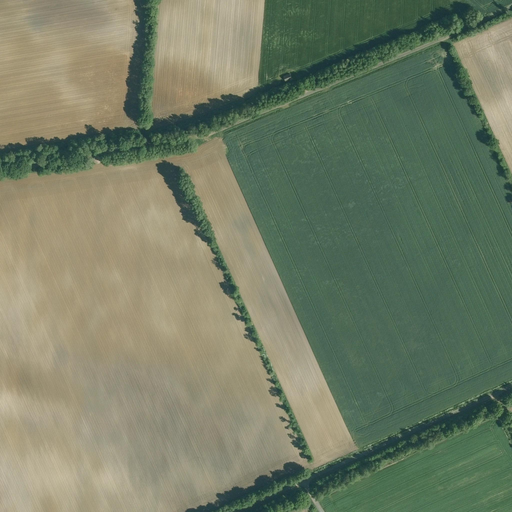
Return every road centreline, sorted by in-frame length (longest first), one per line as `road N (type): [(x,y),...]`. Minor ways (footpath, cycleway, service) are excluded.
road 1 (unclassified): [(0,164),(202,130),(511,4)]
road 2 (residential): [(511,386),(234,511)]
